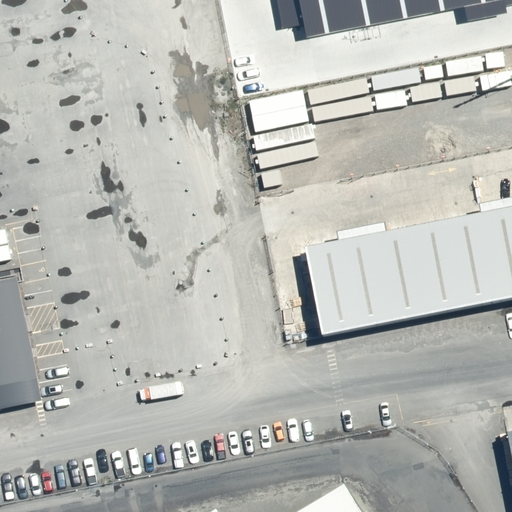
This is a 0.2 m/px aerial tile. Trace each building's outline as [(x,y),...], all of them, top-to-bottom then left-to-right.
[(275,0),(280,26),(303,22),(305,34),(504,0),(275,0)] [(511,225),(293,268),(310,352),(511,312),(511,225)] [(63,287),(0,299),(0,422),(86,405),(63,287)] [(511,511),(511,449),(493,453),(503,511),(511,511)] [(335,511),(330,503),(315,511),(335,511)]
